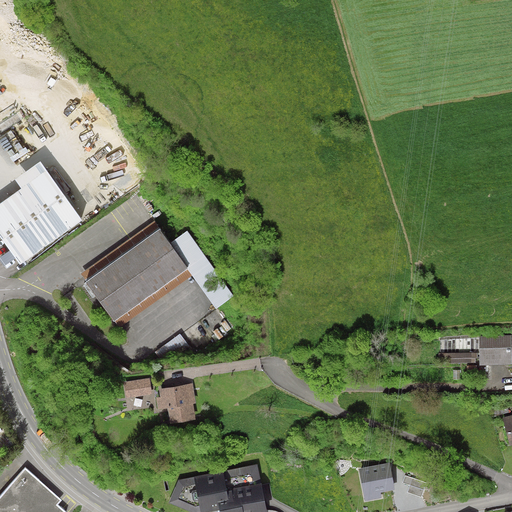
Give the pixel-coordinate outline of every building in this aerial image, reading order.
[(77,220),(37,165),(15,180),(22,190),(0,204),(0,238),(17,263),(77,220)] [(187,231),(169,244),(214,308),(232,296),(187,231)] [(182,268),(156,233),(87,283),(113,318),(182,268)] [(510,337),(480,337),(481,364),(510,363),(510,337)] [(477,353),(438,353),(439,359),(448,359),(448,363),(475,362),(475,358),(477,358),(477,353)] [(123,382),(125,398),(151,394),(149,378),(123,382)] [(193,403),(190,385),(156,391),(159,408),(167,406),(170,422),(193,418),(190,403),(193,403)] [(390,462),(358,469),(365,501),(382,498),(381,492),(395,489),(390,462)] [(177,479),(168,503),(191,511),(208,511),(218,510),(218,511),(265,511),(257,465),(177,479)] [(58,501),(24,470),(0,496),(0,511),(63,511),(55,504),(58,501)]
